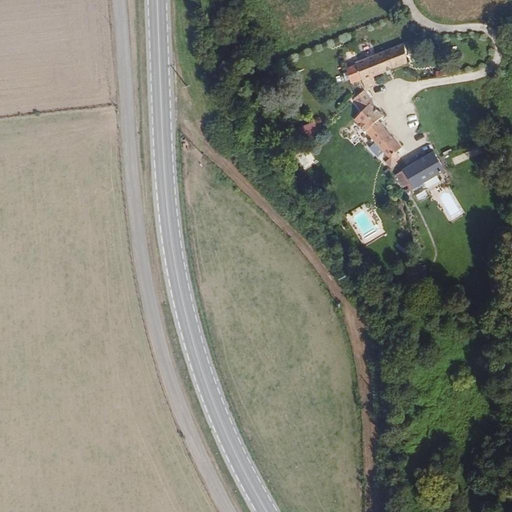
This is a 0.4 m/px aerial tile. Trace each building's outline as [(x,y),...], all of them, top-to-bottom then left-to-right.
[(405,44),(346,70),(354,88),(368,81),(370,87),(381,82),(378,76),(412,60),(405,44)] [(350,100),(360,110),(353,120),(382,152),(378,156),(386,165),(390,170),(397,164),(396,162),(399,159),(395,154),(401,147),(378,121),(384,117),(371,104),(369,105),(373,99),(365,90),(350,100)] [(318,137),(311,123),(301,128),(308,142),(318,137)] [(374,144),(369,148),(376,157),(381,152),(374,144)] [(409,196),(446,171),(433,152),(430,153),(417,161),(395,174),(409,196)] [(427,266),(411,265),(410,280),(426,281),(427,266)]
